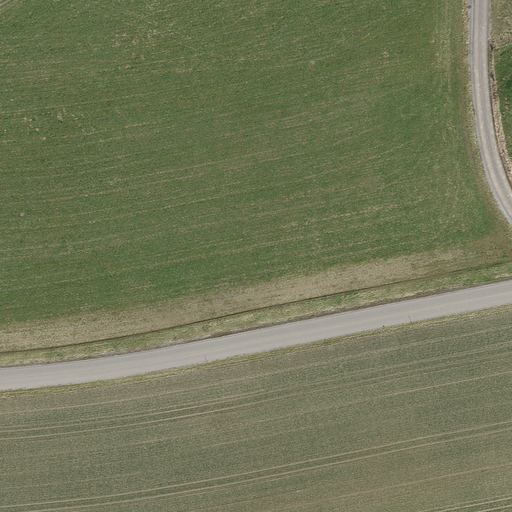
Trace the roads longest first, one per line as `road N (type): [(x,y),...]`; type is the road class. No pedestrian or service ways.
road 1 (tertiary): [(0,380),(135,365),(511,293)]
road 2 (track): [(482,0),(485,125),(511,198)]
